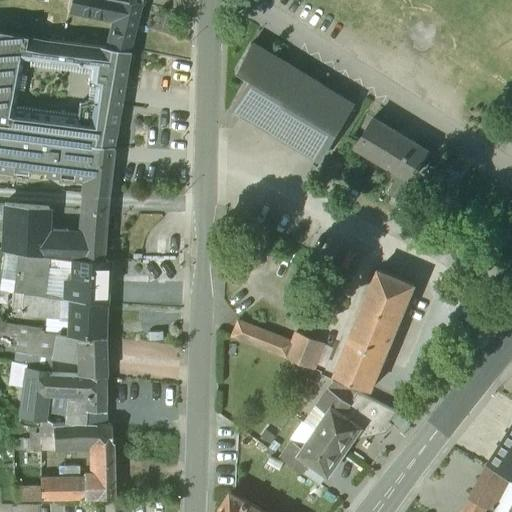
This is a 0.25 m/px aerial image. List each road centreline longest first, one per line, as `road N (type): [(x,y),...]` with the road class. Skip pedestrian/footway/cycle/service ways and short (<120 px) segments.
road 1 (residential): [(195,511),(220,0)]
road 2 (tertiary): [(511,336),(376,511)]
